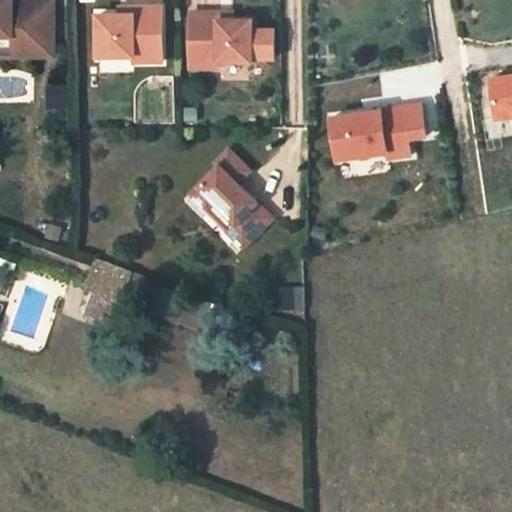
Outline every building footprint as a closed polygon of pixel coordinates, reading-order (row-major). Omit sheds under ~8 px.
[(0,0),(0,27),(10,27),(11,36),(42,36),(42,0),(0,0)] [(52,0),(42,0),(42,36),(11,36),(11,57),(53,56),(52,0)] [(117,17),(95,18),(96,59),(131,59),(131,65),(160,64),(159,9),(130,10),(130,17),(117,17)] [(217,15),(188,15),(189,71),(218,70),(218,64),(250,63),(250,62),(250,29),(250,22),(230,23),(217,22),(217,15)] [(0,27),(0,36),(11,36),(10,27),(0,27)] [(250,29),(250,62),(272,61),(272,29),(250,29)] [(495,122),(511,119),(511,75),(489,79),(495,122)] [(329,118),(335,161),(387,154),(388,160),(410,157),(408,140),(426,137),(421,104),(329,118)] [(249,171),(227,149),(214,163),(217,166),(189,195),(206,211),(214,202),(225,213),(229,209),(240,219),(236,223),(251,239),(272,218),(244,191),(237,192),(233,188),(237,184),(249,171)] [(244,191),(237,184),(233,188),(237,192),(244,191)] [(225,213),(236,223),(240,219),(229,209),(225,213)] [(251,239),(236,223),(228,232),(243,247),(251,239)] [(133,279),(92,265),(82,296),(92,300),(83,324),(109,333),(114,319),(119,320),(122,310),(133,279)] [(214,307),(133,279),(122,310),(205,334),(214,307)]
